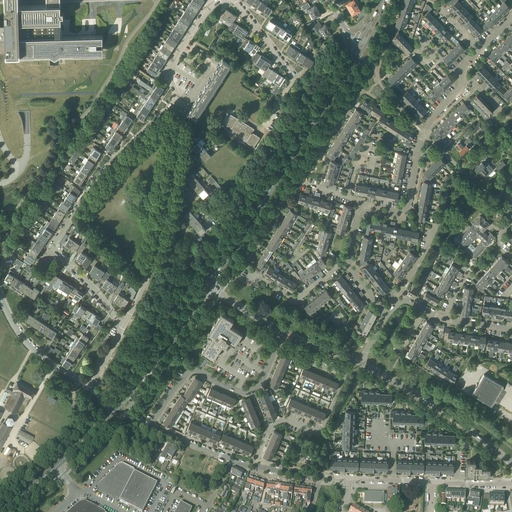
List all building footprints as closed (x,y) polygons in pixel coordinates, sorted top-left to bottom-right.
[(5,0),(5,2),(5,3),(5,5),(6,22),(0,21),(0,37),(6,37),(6,52),(90,52),(103,51),(103,34),(90,35),(62,35),(61,3),(60,1),(60,0),(5,0)] [(254,0),(252,5),(257,8),(261,1),(262,0),(254,0)] [(269,2),(266,0),(262,0),(261,1),(257,8),(262,12),(267,5),(268,3),(269,2)] [(349,9),(357,5),(354,0),(351,0),(346,4),(346,5),(347,6),(347,7),(349,9)] [(455,11),(461,4),(458,1),(458,0),(450,0),(448,1),(449,3),(452,6),(451,7),(455,11)] [(196,12),(199,8),(188,1),(187,2),(189,4),(188,6),(196,12)] [(510,8),(503,1),(502,2),(503,3),(500,6),(506,12),(510,8)] [(267,5),(262,12),(268,15),(272,9),(272,8),(274,6),(268,3),(267,5)] [(301,6),(299,7),(301,10),(303,9),(304,11),(306,10),(309,15),(318,10),(318,9),(317,7),(316,7),(315,5),(314,5),(310,7),(308,4),(308,3),(305,5),(301,7),(301,6)] [(426,22),(432,16),(429,12),(432,9),(428,5),(426,4),(423,13),(425,15),(422,18),(426,21),(426,22)] [(459,15),(465,8),(461,4),(455,11),(459,15)] [(360,10),(357,5),(349,9),(350,12),(350,13),(351,14),(352,14),(352,15),(356,13),(359,17),(365,13),(363,9),(360,10)] [(500,6),(498,7),(497,5),(495,7),(495,8),(503,16),(506,12),(500,6)] [(194,16),(196,12),(188,6),(186,9),(184,7),(183,9),(194,16)] [(462,18),(469,12),(465,8),(459,15),(462,18)] [(499,19),(503,16),(495,8),(494,10),(495,11),(493,13),(499,19)] [(191,20),(194,16),(183,9),(181,11),(184,12),(182,15),(191,20)] [(226,20),(231,13),(226,9),(221,17),(219,20),(224,23),(226,21),(226,20)] [(318,10),(309,15),(310,14),(313,19),(321,15),(320,13),(320,12),(319,10),(318,10)] [(493,13),(491,11),(488,14),(487,13),(486,14),(488,16),(495,23),(499,19),(493,13)] [(471,18),(473,16),(469,12),(462,18),(466,22),(471,18)] [(227,30),(230,31),(232,28),(235,24),(233,22),(237,16),(231,13),(226,20),(226,21),(225,23),(229,26),(227,30)] [(188,24),(191,20),(182,15),(181,17),(178,16),(177,17),(188,24)] [(271,30),(275,23),(276,22),(274,21),(275,18),(272,16),(270,20),(266,26),(271,30)] [(430,25),(436,19),(432,16),(426,22),(426,21),(424,23),(428,27),(430,25)] [(491,27),(495,23),(488,16),(487,17),(487,18),(485,21),(487,23),(490,26),(491,27)] [(185,29),(188,24),(177,17),(176,19),(178,21),(177,23),(185,29)] [(475,22),(471,18),(466,22),(464,24),(468,28),(475,22)] [(430,25),(434,29),(440,23),(436,19),(430,25)] [(307,28),(313,25),(316,23),(314,20),(307,24),(307,25),(305,26),(307,28)] [(404,28),(406,23),(397,20),(395,25),(404,28)] [(437,33),(444,27),(441,25),(445,21),(444,20),(441,22),(440,23),(434,29),(437,33)] [(282,24),(277,21),(276,22),(275,23),(271,30),(277,34),(281,27),(282,24)] [(316,23),(313,25),(313,26),(318,35),(321,33),(329,29),(329,27),(328,26),(327,25),(326,24),(322,26),(319,21),(316,23)] [(472,32),(478,26),(475,22),(468,28),(472,32)] [(183,33),(185,29),(177,23),(175,26),(173,24),(172,26),(183,33)] [(480,35),(490,26),(487,23),(481,28),(478,26),(472,32),(476,36),(478,34),(480,35)] [(238,35),(243,28),(238,24),(237,25),(235,24),(232,28),(230,31),(233,33),(233,32),(238,35)] [(282,37),(286,30),(288,28),(282,24),(281,27),(277,34),(282,37)] [(180,37),(183,33),(172,26),(170,28),(173,29),(172,32),(180,37)] [(437,33),(436,35),(440,38),(441,37),(447,31),(444,28),(444,27),(437,33)] [(244,37),(248,31),(243,28),(238,35),(236,37),(240,39),(241,37),(243,39),(239,44),(240,45),(241,46),(242,46),(247,39),(244,37)] [(287,41),(292,34),(290,32),(291,31),(288,28),(286,30),(282,37),(287,41)] [(329,29),(321,33),(324,38),(322,40),(323,42),(326,40),(325,38),(329,36),(332,34),(331,33),(331,31),(330,29),(329,29)] [(447,31),(441,37),(445,41),(444,42),(451,35),(447,31)] [(177,41),(180,37),(172,32),(170,34),(168,32),(166,34),(169,36),(177,41)] [(400,46),(406,40),(398,32),(399,32),(396,35),(392,38),(400,46)] [(177,41),(169,36),(166,40),(175,45),(177,41)] [(250,51),(255,43),(250,39),(249,40),(247,39),(242,46),(244,48),(245,47),(250,51)] [(162,41),(161,42),(161,43),(172,50),(175,45),(166,40),(165,42),(162,41)] [(406,40),(400,46),(408,54),(414,48),(406,40)] [(507,50),(511,47),(504,40),(501,44),(507,50)] [(161,48),(169,54),(172,50),(161,43),(161,42),(158,47),(161,48)] [(253,61),(258,54),(256,52),(260,46),(255,43),(250,51),(255,54),(251,60),(253,61)] [(291,55),(297,46),(291,43),(285,52),(291,55)] [(318,51),(324,54),(329,47),(323,43),(318,51)] [(455,47),(461,53),(465,49),(459,43),(455,47)] [(503,54),(507,50),(501,44),(497,48),(503,54)] [(296,59),(301,51),(299,50),(300,48),(297,46),(291,55),(296,59)] [(158,53),(167,58),(169,54),(161,48),(158,47),(155,51),(158,53)] [(457,57),(461,53),(455,47),(451,51),(457,57)] [(499,58),(503,54),(497,48),(493,52),(499,58)] [(302,62),(307,55),(305,54),(306,52),(302,50),(301,51),(296,59),(302,62)] [(453,61),(457,57),(451,51),(447,54),(453,61)] [(495,62),(499,58),(493,52),(489,56),(495,62)] [(157,55),(155,57),(164,62),(167,58),(158,53),(157,55)] [(258,54),(253,61),(255,63),(254,64),(260,68),(261,66),(266,58),(261,55),(258,54)] [(449,64),(453,61),(447,54),(443,58),(449,64)] [(307,55),(302,62),(310,68),(314,61),(311,59),(312,58),(310,57),(309,58),(306,56),(307,55)] [(161,67),(164,62),(155,57),(154,59),(151,58),(150,59),(152,60),(152,61),(161,67)] [(407,61),(414,67),(418,63),(411,57),(407,61)] [(267,67),(271,61),(266,58),(261,66),(260,68),(265,71),(262,75),(265,77),(270,69),(267,67)] [(152,67),(158,71),(161,67),(152,61),(152,60),(150,59),(149,61),(151,63),(150,65),(152,67)] [(214,73),(223,79),(222,78),(231,65),(232,66),(232,65),(222,59),(214,73)] [(410,71),(414,67),(407,61),(404,65),(410,71)] [(152,67),(150,65),(147,64),(144,68),(156,75),(158,71),(152,67)] [(133,74),(136,70),(137,68),(133,65),(128,71),(132,74),(133,74)] [(406,75),(410,71),(404,65),(400,69),(406,75)] [(480,76),(486,70),(482,66),(476,72),(480,76)] [(273,81),(278,73),(273,70),(272,70),(270,69),(265,77),(267,78),(266,80),(271,83),(273,81)] [(402,79),(406,75),(400,69),(396,72),(402,79)] [(484,80),(490,74),(486,70),(480,76),(484,80)] [(398,82),(402,79),(396,72),(392,76),(398,82)] [(223,79),(214,73),(205,87),(214,93),(213,92),(222,79),(223,79)] [(275,94),(282,82),(285,78),(278,73),(273,81),(276,83),(275,84),(277,85),(272,93),(275,94)] [(487,84),(494,77),(490,74),(484,80),(487,84)] [(450,85),(454,81),(448,75),(444,79),(450,85)] [(120,81),(125,84),(127,85),(129,82),(127,78),(123,76),(120,81)] [(394,86),(398,82),(392,76),(388,80),(394,86)] [(491,87),(497,81),(494,77),(487,84),(491,87)] [(446,89),(450,85),(444,79),(440,83),(446,89)] [(151,94),(156,98),(158,99),(161,93),(152,88),(152,87),(140,80),(138,83),(142,86),(142,85),(150,90),(148,93),(151,94)] [(499,87),(501,85),(497,81),(491,87),(495,91),(496,90),(499,87)] [(152,88),(161,93),(165,88),(156,82),(152,88)] [(442,92),(446,89),(440,83),(436,86),(442,92)] [(438,96),(442,92),(436,86),(432,90),(438,96)] [(196,100),(205,106),(206,106),(205,106),(213,92),(214,93),(205,87),(196,100)] [(505,93),(499,87),(496,90),(506,100),(508,99),(510,101),(511,98),(511,95),(507,90),(505,93)] [(134,91),(137,92),(140,94),(154,104),(158,99),(156,98),(151,94),(148,93),(147,96),(145,95),(141,92),(136,88),(134,91)] [(432,90),(430,88),(426,92),(434,100),(438,96),(432,90)] [(405,101),(411,95),(407,91),(401,97),(405,101)] [(140,94),(137,92),(135,95),(142,99),(144,100),(142,103),(144,105),(144,104),(151,109),(154,104),(140,94)] [(121,97),(117,94),(113,100),(115,102),(116,103),(120,105),(124,99),(121,97)] [(409,105),(415,99),(411,95),(405,101),(409,105)] [(492,111),(477,95),(472,100),(470,97),(465,102),(468,104),(470,101),(486,117),(484,119),(486,122),(491,117),(488,115),(492,111)] [(412,109),(419,103),(415,99),(409,105),(412,109)] [(205,107),(205,106),(196,100),(187,114),(197,120),(196,119),(205,106),(205,107)] [(108,101),(104,107),(105,108),(109,110),(113,104),(108,101)] [(365,101),(359,110),(360,111),(361,112),(364,108),(371,112),(374,106),(365,101)] [(464,102),(460,106),(466,113),(469,110),(470,111),(471,110),(464,102)] [(416,112),(423,106),(419,103),(412,109),(416,112)] [(147,114),(151,109),(144,104),(144,105),(140,110),(147,114)] [(379,117),(383,112),(374,106),(371,112),(379,117)] [(423,106),(416,112),(420,116),(426,110),(423,106)] [(457,109),(456,110),(463,117),(464,116),(463,115),(466,113),(460,106),(457,109)] [(356,109),(353,113),(361,118),(363,113),(361,112),(360,111),(359,110),(356,109)] [(144,119),(147,114),(140,110),(137,115),(144,119)] [(456,110),(452,114),(458,120),(459,121),(463,117),(456,110)] [(121,119),(123,120),(130,125),(133,119),(132,118),(133,117),(123,111),(121,114),(123,115),(121,119)] [(385,114),(383,112),(379,117),(377,122),(382,125),(386,117),(384,116),(385,114)] [(358,123),(361,118),(353,113),(350,118),(358,123)] [(252,132),(254,129),(247,124),(231,114),(225,124),(223,126),(228,130),(229,129),(230,130),(230,131),(254,146),(260,137),(258,135),(254,133),(252,132)] [(455,123),(458,120),(452,114),(448,117),(455,125),(456,124),(455,123)] [(102,121),(97,117),(94,123),(96,124),(98,126),(99,126),(102,121)] [(386,128),(391,120),(386,117),(382,125),(386,128)] [(452,129),(456,126),(455,125),(448,117),(444,121),(450,128),(452,129)] [(350,118),(347,122),(355,127),(357,129),(360,124),(358,123),(350,118)] [(123,120),(120,125),(126,130),(130,125),(123,120)] [(391,131),(395,123),(391,120),(386,128),(391,131)] [(441,124),(440,125),(448,132),(448,133),(449,134),(450,133),(449,132),(452,129),(450,128),(444,121),(441,124)] [(480,121),(473,127),(476,130),(478,128),(483,134),(487,130),(480,121)] [(354,133),(355,131),(353,130),(355,127),(347,122),(344,127),(352,132),(354,133)] [(122,134),(123,135),(126,130),(120,125),(117,123),(114,129),(115,130),(116,130),(121,134),(122,134)] [(395,134),(400,126),(395,123),(391,131),(395,134)] [(440,125),(436,129),(443,135),(444,137),(448,133),(448,132),(440,125)] [(400,136),(404,129),(400,126),(395,134),(400,136)] [(115,130),(114,129),(111,127),(109,130),(112,132),(111,134),(113,135),(119,140),(123,135),(122,134),(121,134),(116,130),(115,130)] [(352,136),(354,133),(353,133),(354,133),(352,132),(344,127),(341,132),(349,136),(350,134),(352,136)] [(404,139),(409,132),(404,129),(400,136),(398,139),(400,140),(402,138),(404,139)] [(432,133),(439,140),(441,142),(443,140),(442,139),(444,137),(443,135),(436,129),(432,133)] [(346,141),(349,136),(341,132),(338,136),(346,141)] [(413,135),(409,132),(404,139),(403,141),(407,144),(407,145),(409,146),(411,144),(409,142),(414,135),(413,135)] [(95,142),(96,139),(88,133),(86,136),(95,142)] [(107,139),(116,145),(119,140),(113,135),(111,134),(110,135),(109,133),(108,134),(110,136),(107,139)] [(343,145),(346,141),(338,136),(336,141),(343,145)] [(197,139),(194,137),(188,142),(193,147),(199,141),(201,139),(199,137),(197,139)] [(456,146),(455,147),(458,149),(459,149),(460,150),(459,151),(462,154),(469,148),(470,148),(471,146),(468,144),(471,141),(468,138),(462,144),(460,142),(457,145),(456,146)] [(112,150),(116,145),(107,139),(104,144),(112,150)] [(197,151),(203,146),(199,141),(193,147),(197,151)] [(341,151),(343,149),(341,148),(343,145),(336,141),(333,145),(340,150),(341,151)] [(337,154),(340,150),(333,145),(330,150),(337,154)] [(205,149),(203,146),(197,151),(201,156),(207,151),(209,149),(207,147),(205,149)] [(91,153),(98,158),(102,153),(95,148),(91,153)] [(327,154),(334,159),(337,154),(330,150),(327,154)] [(207,151),(201,156),(205,161),(211,156),(207,151)] [(95,163),(98,158),(91,153),(88,158),(95,163)] [(436,161),(442,167),(446,163),(440,157),(436,161)] [(91,168),(95,163),(88,158),(84,164),(91,168)] [(495,167),(499,170),(506,164),(503,160),(495,167)] [(340,170),(342,165),(339,164),(331,161),(329,166),(340,170)] [(438,171),(442,167),(436,161),(432,165),(438,171)] [(484,166),(482,163),(478,166),(477,165),(476,165),(475,166),(475,167),(476,168),(475,169),(478,172),(479,171),(480,173),(480,174),(481,176),(483,176),(484,175),(485,177),(493,169),(491,166),(490,167),(487,164),(484,166)] [(88,173),(91,168),(84,164),(81,169),(88,173)] [(434,175),(438,171),(432,165),(428,168),(434,175)] [(339,175),(340,170),(329,166),(328,171),(339,175)] [(81,169),(78,167),(76,169),(79,171),(78,174),(84,178),(88,173),(81,169)] [(430,179),(434,175),(428,168),(424,172),(426,175),(426,174),(430,179)] [(337,180),(339,175),(328,171),(326,177),(335,179),(337,180)] [(190,184),(196,178),(192,173),(186,179),(190,184)] [(81,184),(84,178),(78,174),(74,179),(81,184)] [(431,180),(430,179),(426,174),(426,175),(423,178),(422,181),(423,181),(422,187),(431,189),(432,183),(430,183),(431,180)] [(333,185),(335,179),(326,177),(324,182),(333,185)] [(200,183),(196,178),(190,184),(194,188),(200,183)] [(198,193),(202,190),(204,188),(206,186),(202,181),(200,183),(194,188),(198,193)] [(77,196),(80,190),(74,186),(72,185),(68,190),(77,196)] [(204,188),(202,190),(198,193),(203,198),(209,193),(204,188)] [(303,204),(308,190),(305,189),(304,193),(304,195),(300,194),(300,196),(297,196),(295,201),(298,202),(303,204)] [(73,201),(77,196),(68,190),(65,195),(67,196),(73,201)] [(313,207),(318,193),(316,192),(314,198),(311,197),(308,205),(313,207)] [(319,208),(321,200),(318,199),(320,193),(318,193),(313,207),(314,207),(313,209),(318,211),(319,208)] [(70,206),(73,201),(67,196),(63,201),(70,206)] [(67,211),(70,206),(63,201),(60,207),(67,211)] [(328,214),(331,207),(332,203),(326,202),(324,210),(323,212),(328,214)] [(58,209),(56,212),(63,216),(67,211),(60,207),(57,205),(56,207),(58,209)] [(188,221),(194,215),(190,210),(184,216),(188,221)] [(287,214),(295,219),(298,214),(290,210),(287,214)] [(60,221),(63,216),(56,212),(53,217),(60,221)] [(292,224),(295,219),(287,214),(284,219),(292,224)] [(192,225),(198,220),(194,215),(188,221),(192,225)] [(341,216),(341,215),(338,215),(337,220),(339,220),(339,221),(347,223),(349,218),(341,216)] [(56,227),(60,221),(53,217),(49,222),(56,227)] [(470,253),(476,258),(494,237),(490,233),(488,236),(483,231),(489,225),(480,217),(474,223),(474,224),(459,240),(467,247),(468,247),(472,251),(470,253)] [(289,228),(292,224),(284,219),(281,223),(289,228)] [(199,228),(202,225),(198,220),(192,225),(196,230),(199,228)] [(368,223),(365,236),(370,237),(371,229),(375,230),(377,221),(371,220),(370,223),(368,223)] [(53,232),(56,227),(49,222),(48,221),(44,226),(53,232)] [(201,235),(207,230),(208,228),(204,223),(202,225),(199,228),(196,230),(201,235)] [(286,233),(289,228),(281,223),(278,228),(286,233)] [(73,225),(80,233),(82,231),(75,224),(73,225)] [(49,237),(53,232),(44,226),(41,231),(49,237)] [(0,241),(2,242),(8,233),(0,227),(0,241)] [(330,237),(332,232),(323,230),(324,228),(321,227),(319,234),(330,237)] [(283,237),(286,233),(278,228),(275,233),(283,237)] [(46,242),(49,237),(41,231),(37,237),(39,238),(46,242)] [(280,242),(283,237),(275,233),(272,237),(280,242)] [(328,243),(330,237),(319,234),(317,239),(320,240),(328,243)] [(79,244),(75,241),(70,249),(74,252),(75,251),(78,253),(83,245),(84,243),(88,238),(86,235),(79,244)] [(282,243),(280,242),(272,237),(270,241),(277,246),(279,247),(282,243)] [(42,247),(46,242),(39,238),(36,243),(42,247)] [(70,249),(75,241),(70,238),(64,245),(70,249)] [(274,251),(277,246),(270,241),(267,246),(268,247),(273,250),(274,251)] [(39,252),(42,247),(36,243),(32,248),(39,252)] [(76,260),(81,263),(87,256),(82,252),(87,245),(84,243),(83,245),(78,253),(80,254),(76,260)] [(327,248),(319,245),(317,251),(318,251),(317,253),(320,256),(326,257),(327,253),(325,253),(327,248)] [(267,259),(273,250),(268,247),(262,256),(267,259)] [(35,257),(39,252),(32,248),(29,253),(35,257)] [(406,256),(413,261),(417,256),(410,251),(406,256)] [(368,259),(369,254),(361,252),(360,258),(361,258),(360,262),(364,266),(364,267),(368,264),(367,262),(367,259),(368,259)] [(32,263),(35,257),(29,253),(25,259),(32,263)] [(89,267),(95,260),(92,258),(92,259),(87,256),(81,263),(86,267),(87,266),(89,267)] [(263,266),(267,259),(262,256),(256,265),(266,271),(267,269),(263,266)] [(326,258),(326,257),(320,256),(320,257),(321,258),(317,261),(322,267),(327,264),(323,260),(326,258)] [(410,265),(413,261),(406,256),(403,260),(410,265)] [(498,260),(504,266),(508,262),(501,256),(498,260)] [(95,276),(100,268),(94,265),(97,261),(95,260),(89,267),(92,269),(89,273),(95,276)] [(407,270),(410,265),(403,260),(400,264),(407,270)] [(458,264),(458,263),(453,260),(452,263),(449,268),(462,276),(463,274),(458,271),(459,268),(461,269),(463,267),(458,264)] [(500,270),(504,266),(498,260),(494,264),(500,270)] [(318,271),(322,267),(317,261),(312,264),(318,271)] [(366,272),(372,267),(369,263),(368,264),(364,267),(364,266),(362,268),(366,272)] [(404,274),(407,270),(400,264),(398,263),(395,267),(397,269),(404,274)] [(314,274),(318,271),(312,264),(308,267),(314,274)] [(497,274),(500,270),(494,264),(490,268),(497,274)] [(269,277),(274,270),(269,267),(267,269),(266,271),(264,274),(269,277)] [(309,278),(314,274),(308,267),(304,271),(309,278)] [(369,277),(376,271),(372,267),(366,272),(369,277)] [(444,272),(446,273),(454,277),(455,275),(461,278),(462,276),(449,268),(447,267),(444,272)] [(103,280),(108,273),(105,271),(105,272),(100,268),(95,276),(99,280),(100,279),(103,280)] [(309,278),(304,271),(302,268),(298,272),(305,281),(309,278)] [(493,278),(497,274),(490,268),(487,272),(493,278)] [(400,278),(404,274),(397,269),(393,273),(400,278)] [(278,273),(278,272),(274,270),(269,277),(273,280),(278,273)] [(278,283),(283,275),(284,273),(279,270),(278,272),(278,273),(273,280),(278,283)] [(372,281),(379,275),(376,271),(369,277),(372,281)] [(491,283),(492,282),(493,281),(491,280),(493,278),(487,272),(483,276),(491,283)] [(10,282),(14,276),(9,273),(4,279),(10,282)] [(54,283),(58,277),(53,273),(49,279),(47,278),(45,281),(50,284),(49,285),(52,286),(53,284),(54,283)] [(107,290),(112,282),(107,279),(110,274),(108,273),(103,280),(105,282),(102,286),(107,290)] [(446,273),(443,277),(443,278),(456,285),(457,283),(452,280),(454,277),(446,273)] [(45,281),(47,278),(43,275),(40,280),(39,280),(41,282),(44,283),(45,281)] [(282,286),(289,276),(286,275),(285,277),(283,275),(278,283),(282,286)] [(334,281),(338,285),(344,280),(341,275),(334,281)] [(376,285),(382,280),(379,275),(372,281),(376,285)] [(14,285),(19,279),(14,276),(10,282),(14,285)] [(287,289),(292,281),(289,280),(291,278),(289,276),(282,286),(287,289)] [(438,281),(441,282),(448,287),(450,284),(455,287),(456,285),(443,278),(443,277),(441,276),(438,281)] [(490,285),(491,283),(483,276),(479,280),(486,286),(488,284),(489,285),(490,285)] [(53,284),(59,287),(59,286),(63,280),(61,278),(58,277),(54,283),(53,284)] [(19,289),(23,283),(19,279),(14,285),(19,289)] [(59,287),(63,291),(64,289),(68,283),(63,280),(59,286),(59,287)] [(112,292),(115,294),(120,286),(121,285),(114,280),(112,282),(107,290),(112,293),(112,292)] [(341,289),(348,284),(344,280),(338,285),(341,289)] [(379,289),(386,284),(382,280),(376,285),(379,289)] [(482,290),(486,286),(479,280),(476,284),(473,281),(471,284),(476,288),(477,286),(482,290)] [(292,281),(287,289),(292,292),(297,284),(292,281)] [(341,290),(344,293),(351,288),(353,287),(356,284),(354,282),(350,286),(348,284),(341,289),(341,290)] [(441,282),(438,287),(446,291),(448,287),(441,282)] [(24,292),(28,286),(23,283),(19,289),(24,292)] [(69,293),(73,287),(68,283),(64,289),(63,291),(68,294),(69,293)] [(124,297),(125,295),(120,292),(124,286),(123,285),(122,284),(121,285),(120,286),(115,294),(117,296),(113,301),(118,305),(124,297)] [(344,293),(348,298),(354,292),(352,290),(357,286),(356,285),(356,284),(353,287),(351,288),(344,293)] [(386,284),(379,289),(382,294),(389,288),(386,284)] [(475,289),(476,288),(471,284),(470,285),(470,288),(464,287),(463,292),(472,294),(474,294),(474,291),(473,291),(473,289),(475,289)] [(29,295),(35,287),(34,287),(33,289),(28,286),(24,292),(29,295)] [(442,296),(443,296),(446,291),(438,287),(436,286),(433,291),(435,292),(439,294),(442,296)] [(35,287),(29,295),(34,299),(40,291),(35,287)] [(72,298),(78,290),(73,287),(69,293),(74,296),(72,298)] [(72,298),(77,302),(83,293),(78,290),(72,298)] [(322,294),(327,300),(332,297),(326,290),(322,294)] [(359,295),(358,293),(356,294),(354,292),(348,298),(351,302),(358,296),(359,295)] [(429,302),(432,296),(426,293),(423,298),(429,302)] [(323,304),(327,300),(322,294),(318,297),(323,304)] [(436,306),(442,296),(439,294),(436,299),(432,296),(429,302),(436,306)] [(354,306),(361,301),(358,296),(351,302),(354,306)] [(124,297),(118,305),(124,308),(129,301),(124,297)] [(319,307),(323,304),(318,297),(313,300),(319,307)] [(66,308),(68,304),(71,300),(69,298),(63,306),(66,308)] [(315,311),(319,307),(313,300),(309,304),(315,311)] [(354,306),(358,310),(365,305),(366,304),(367,305),(369,303),(366,300),(363,303),(361,301),(354,306)] [(310,314),(315,311),(309,304),(305,307),(304,306),(302,307),(304,310),(306,309),(310,314)] [(86,308),(81,305),(79,307),(77,306),(73,311),(76,312),(74,315),(79,318),(81,316),(82,314),(86,308)] [(84,316),(87,318),(91,312),(86,308),(82,314),(81,316),(83,317),(84,316)] [(28,322),(32,316),(27,312),(23,318),(28,322)] [(91,322),(92,321),(96,315),(91,312),(87,318),(86,319),(88,320),(91,322)] [(235,345),(238,340),(243,333),(230,325),(233,320),(222,313),(208,335),(211,337),(202,352),(213,360),(223,345),(225,346),(229,341),(235,345)] [(102,326),(98,323),(101,318),(96,315),(92,321),(91,322),(90,323),(95,326),(94,328),(98,331),(102,326)] [(33,325),(37,319),(32,316),(28,322),(33,325)] [(38,328),(42,322),(37,319),(33,325),(38,328)] [(431,324),(426,321),(424,326),(431,330),(433,328),(435,329),(436,327),(441,330),(443,330),(444,325),(438,324),(432,321),(431,324)] [(43,332),(47,326),(42,322),(38,328),(43,332)] [(52,329),(47,326),(43,332),(48,335),(52,329)] [(432,339),(434,336),(431,335),(432,334),(430,333),(431,330),(424,326),(421,331),(429,335),(430,336),(429,338),(432,339)] [(52,338),(57,332),(58,330),(53,327),(52,329),(48,335),(52,338)] [(447,340),(452,341),(454,332),(451,332),(451,329),(446,329),(444,340),(447,341),(447,340)] [(429,338),(430,336),(429,335),(421,331),(418,335),(426,340),(428,337),(429,338)] [(79,339),(85,343),(89,338),(83,334),(79,339)] [(418,335),(416,340),(423,344),(425,345),(424,347),(427,348),(428,346),(426,344),(428,341),(426,340),(418,335)] [(85,343),(79,339),(77,337),(74,342),(82,348),(85,343)] [(413,345),(421,349),(422,346),(424,347),(425,345),(423,344),(416,340),(413,345)] [(490,351),(490,354),(493,354),(493,351),(497,352),(497,350),(498,341),(493,340),(492,349),(492,351),(490,351)] [(79,353),(82,348),(74,342),(71,347),(79,353)] [(418,354),(421,349),(413,345),(410,349),(418,354)] [(76,358),(79,353),(71,347),(71,348),(68,353),(76,358)] [(57,356),(59,353),(54,350),(51,348),(49,350),(57,356)] [(405,356),(415,363),(417,360),(415,359),(418,354),(410,349),(408,352),(407,352),(405,356)] [(72,362),(76,358),(68,353),(65,357),(72,362)] [(280,360),(288,363),(290,358),(282,354),(280,360)] [(65,358),(64,357),(61,362),(63,363),(69,368),(72,362),(65,357),(65,358)] [(434,361),(430,358),(425,365),(430,368),(434,361)] [(278,365),(286,368),(288,363),(280,360),(278,365)] [(434,361),(430,368),(434,371),(439,364),(434,361)] [(447,365),(447,364),(445,362),(443,364),(440,362),(439,364),(434,371),(439,374),(444,365),(446,366),(447,365)] [(284,373),(286,368),(278,365),(276,370),(284,373)] [(443,377),(448,370),(450,367),(447,365),(446,366),(444,365),(439,374),(443,377)] [(305,378),(308,370),(304,368),(300,376),(305,378)] [(273,375),(281,378),(284,373),(276,370),(273,375)] [(308,370),(305,378),(310,380),(313,372),(308,370)] [(448,380),(453,373),(448,370),(443,377),(448,380)] [(315,382),(318,374),(313,372),(310,380),(315,382)] [(453,373),(448,380),(453,383),(457,376),(453,373)] [(318,374),(315,382),(320,385),(323,376),(318,374)] [(503,386),(493,380),(484,374),(478,384),(477,384),(476,386),(477,386),(473,393),(492,405),(495,399),(499,402),(511,409),(511,384),(508,382),(504,389),(502,387),(503,386)] [(279,383),(281,378),(273,375),(271,380),(279,383)] [(325,387),(328,378),(323,376),(320,385),(325,387)] [(192,382),(199,387),(202,382),(195,378),(192,382)] [(328,378),(325,387),(330,389),(333,381),(328,378)] [(333,381),(330,389),(335,391),(339,383),(333,381)] [(196,391),(199,387),(192,382),(189,387),(196,391)] [(35,392),(17,383),(4,408),(16,414),(26,395),(32,398),(35,392)] [(186,391),(193,396),(196,391),(189,387),(186,391)] [(212,399),(216,391),(211,388),(207,397),(212,399)] [(261,399),(269,396),(267,391),(269,390),(268,388),(265,390),(265,392),(259,394),(261,399)] [(190,400),(193,396),(186,391),(183,396),(190,400)] [(216,391),(212,399),(217,401),(220,393),(216,391)] [(368,402),(368,391),(364,391),(359,391),(359,397),(362,397),(361,402),(368,402)] [(222,403),(226,395),(220,393),(217,401),(222,403)] [(386,394),(385,405),(386,405),(386,403),(392,403),(395,399),(395,395),(392,395),(392,394),(386,394)] [(178,399),(186,404),(189,400),(190,401),(190,400),(183,396),(181,395),(178,399)] [(226,395),(222,403),(227,405),(231,397),(226,395)] [(263,404),(271,401),(269,396),(261,399),(263,404)] [(231,397),(227,405),(232,407),(236,399),(231,397)] [(244,406),(252,403),(250,398),(243,401),(242,399),(239,400),(240,402),(242,401),(244,406)] [(183,409),(186,404),(178,399),(176,404),(183,409)] [(292,409),(295,401),(290,399),(287,407),(292,409)] [(265,409),(273,406),(271,401),(263,404),(265,409)] [(295,401),(292,409),(297,411),(300,403),(295,401)] [(80,406),(75,402),(72,406),(76,410),(80,406)] [(246,411),(254,408),(252,403),(244,406),(246,411)] [(302,413),(305,405),(300,403),(297,411),(302,413)] [(182,410),(183,409),(176,404),(173,408),(180,413),(181,410),(182,410)] [(305,405),(302,413),(307,415),(310,407),(305,405)] [(267,415),(275,411),(273,406),(265,409),(267,415)] [(312,417),(315,409),(310,407),(307,415),(312,417)] [(170,413),(177,418),(180,413),(173,408),(170,413)] [(254,408),(246,411),(248,417),(256,413),(254,408)] [(346,417),(355,417),(355,411),(354,411),(350,408),(347,408),(347,411),(346,411),(346,417)] [(315,409),(312,417),(317,419),(320,411),(315,409)] [(275,411),(267,415),(269,420),(276,417),(276,419),(280,418),(279,416),(277,416),(275,411)] [(320,411),(317,419),(322,422),(326,414),(320,411)] [(399,423),(400,411),(396,411),(396,412),(391,412),(391,417),(393,418),(393,423),(399,423)] [(173,422),(177,418),(170,413),(167,418),(173,422)] [(258,418),(256,413),(248,417),(246,417),(248,422),(250,422),(258,418)] [(417,414),(417,424),(423,424),(423,423),(426,419),(426,416),(424,416),(424,415),(417,414)] [(171,427),(173,422),(167,418),(164,422),(171,427)] [(258,418),(250,422),(252,427),(250,427),(251,429),(254,428),(253,426),(260,423),(258,418)] [(192,433),(195,424),(190,422),(187,431),(192,433)] [(0,449),(11,428),(3,423),(0,427),(0,449)] [(197,435),(200,427),(195,424),(192,433),(197,435)] [(200,427),(197,435),(202,437),(205,429),(200,427)] [(207,439),(210,431),(205,429),(202,437),(207,439)] [(30,444),(34,437),(20,430),(16,437),(30,444)] [(210,431),(207,439),(212,441),(215,433),(210,431)] [(272,436),(280,439),(282,434),(274,431),(272,436)] [(431,443),(431,432),(427,432),(427,433),(422,432),(422,438),(425,438),(424,443),(431,443)] [(215,433),(212,441),(217,443),(221,435),(215,433)] [(225,444),(228,436),(223,434),(220,442),(225,444)] [(449,435),(449,444),(455,444),(458,440),(458,437),(455,436),(455,435),(449,435)] [(230,446),(233,438),(228,436),(225,444),(230,446)] [(278,444),(280,439),(272,436),(270,441),(278,444)] [(233,438),(230,446),(235,448),(238,440),(233,438)] [(240,450),(243,442),(238,440),(235,448),(240,450)] [(268,446),(276,449),(278,444),(270,441),(268,446)] [(354,447),(354,441),(342,441),(342,444),(343,444),(343,449),(348,450),(349,447),(354,447)] [(243,442),(240,450),(245,453),(248,444),(243,442)] [(248,444),(245,453),(250,455),(254,447),(248,444)] [(172,448),(168,446),(161,458),(165,461),(166,459),(172,448)] [(274,454),(276,449),(268,446),(265,451),(274,454)] [(312,457),(312,453),(312,449),(298,447),(297,452),(306,453),(306,456),(312,457)] [(172,448),(166,459),(170,461),(176,450),(172,448)] [(271,460),(274,454),(265,451),(263,456),(271,460)] [(492,476),(492,468),(482,468),(482,465),(475,465),(475,461),(467,461),(467,473),(470,473),(469,475),(474,475),(474,476),(477,476),(477,475),(492,476)] [(140,511),(142,511),(152,494),(157,483),(123,466),(122,466),(120,466),(119,467),(101,485),(100,486),(99,487),(99,488),(99,489),(100,490),(100,491),(101,492),(117,500),(117,502),(120,501),(140,511)] [(241,479),(244,472),(234,467),(230,475),(228,480),(230,481),(232,477),(233,475),(238,478),(237,479),(235,484),(234,485),(231,491),(236,493),(234,497),(233,499),(235,501),(238,494),(244,483),(240,481),(241,479)] [(247,491),(247,492),(249,493),(252,483),(251,483),(252,481),(253,481),(254,479),(249,477),(245,490),(247,491)] [(252,483),(249,493),(250,494),(251,494),(251,491),(253,492),(255,488),(257,480),(254,479),(253,481),(252,481),(251,483),(252,483)] [(224,502),(229,491),(227,490),(229,486),(225,484),(224,487),(220,497),(223,499),(222,501),(224,502)] [(392,502),(399,502),(399,490),(395,490),(395,491),(393,491),(393,490),(392,490),(392,489),(391,489),(390,489),(389,489),(389,490),(388,490),(388,502),(388,505),(392,505),(392,502)] [(383,503),(384,493),(383,493),(383,494),(365,493),(365,503),(380,503),(383,503)] [(104,511),(105,511),(103,511),(86,503),(85,503),(84,503),(83,503),(82,503),(81,504),(70,511),(104,511)] [(190,511),(192,509),(181,503),(175,511),(190,511)]
